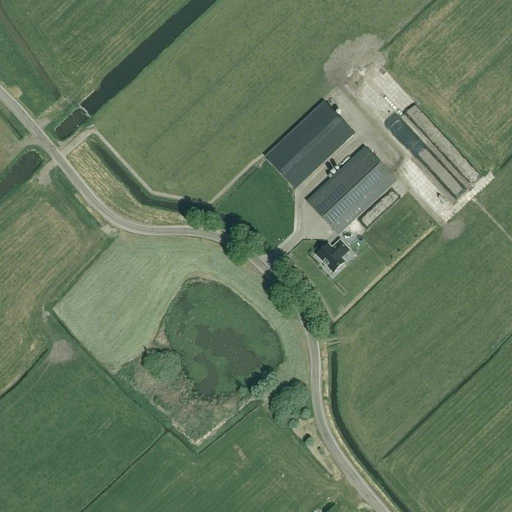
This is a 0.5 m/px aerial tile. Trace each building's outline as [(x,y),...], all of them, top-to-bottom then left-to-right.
[(342,89),(331,98),(339,107),(349,97),(342,89)] [(266,159),(294,190),(353,135),(325,104),(266,159)] [(365,149),(307,203),(338,236),(396,182),(365,149)] [(414,178),(429,164),(419,153),(404,167),(414,178)] [(396,200),(403,209),(435,182),(428,173),(396,200)] [(410,230),(450,193),(443,186),(403,223),(410,230)] [(340,241),(332,249),(328,245),(316,257),(325,266),(324,268),(330,274),(331,273),(332,274),(345,263),(341,259),(350,251),(340,241)] [(344,288),(362,272),(357,267),(339,283),(344,288)]
